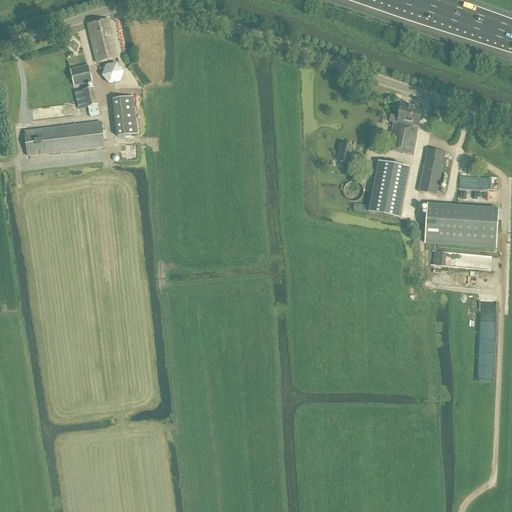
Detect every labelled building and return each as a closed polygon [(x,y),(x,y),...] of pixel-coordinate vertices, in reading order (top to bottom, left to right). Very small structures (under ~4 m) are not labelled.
[(97,64),(118,59),(109,20),(87,25),(97,64)] [(121,83),(124,72),(117,64),(106,66),(102,76),(110,85),(121,83)] [(74,86),(93,82),(88,66),(70,70),(74,86)] [(100,115),(98,106),(94,88),(75,93),(79,110),(88,108),(91,118),(100,115)] [(118,137),(138,134),(132,96),(113,99),(118,137)] [(413,155),(422,110),(402,105),(399,117),(391,115),(390,122),(393,122),(388,151),(413,155)] [(28,157),(104,147),(101,123),(25,133),(28,157)] [(350,163),(353,147),(341,145),(338,161),(350,163)] [(122,150),(122,159),(138,158),(138,146),(128,146),(128,150),(122,150)] [(437,196),(446,153),(428,149),(419,192),(437,196)] [(408,170),(377,164),(366,218),(397,224),(408,170)] [(460,186),(472,188),(474,176),(462,174),(460,186)] [(349,184),(348,185),(347,186),(346,188),(346,189),(345,191),(345,192),(345,194),(346,195),(346,196),(347,198),(348,199),(350,200),(351,200),(352,201),(354,201),(355,201),(357,201),(358,200),(360,199),(361,199),(362,197),(363,196),(363,195),(364,193),(364,192),(364,190),(363,189),(363,188),(362,186),(361,185),(360,184),(359,183),(357,183),(356,182),(354,182),(353,183),(351,183),(350,184),(349,184)] [(459,199),(473,200),(473,189),(459,189),(459,199)] [(496,249),(499,209),(427,204),(425,245),(496,249)] [(465,284),(479,285),(480,273),(466,273),(465,284)] [(496,319),(495,308),(480,308),(480,320),(496,319)]
